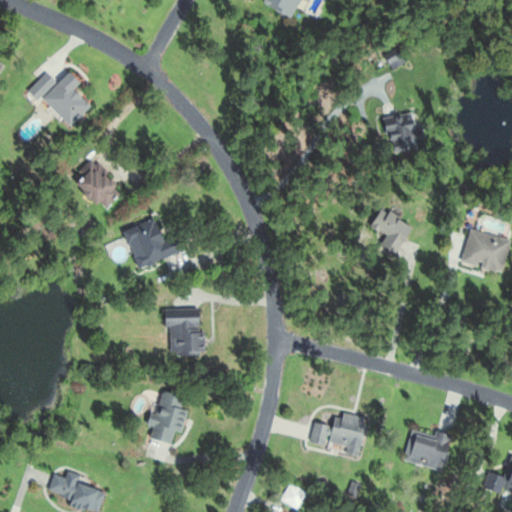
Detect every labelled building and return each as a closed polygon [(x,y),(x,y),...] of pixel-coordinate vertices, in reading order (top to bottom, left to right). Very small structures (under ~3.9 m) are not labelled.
[(264,0),(264,2),(293,18),(302,0),(264,0)] [(71,126),(92,105),(75,89),(82,83),(70,71),(43,99),(71,126)] [(385,112),(386,119),(375,120),(378,144),(393,142),(395,154),(423,151),(417,107),(385,112)] [(122,192),(98,165),(78,183),(103,210),(122,192)] [(412,233),(403,216),(382,227),(391,244),(412,233)] [(165,238),(159,217),(125,228),(137,267),(187,251),(181,233),(165,238)] [(506,272),(511,238),(511,237),(470,231),(465,265),(506,272)] [(203,307),(169,308),(169,354),(204,354),(203,307)] [(183,432),(190,410),(182,407),(185,396),(162,389),(151,425),(156,426),(152,439),(172,446),(177,431),(183,432)] [(310,443),(359,455),(367,419),(336,412),(333,426),(315,422),(310,443)] [(404,460),(443,471),(452,437),(413,426),(404,460)] [(511,460),(499,486),(511,492),(511,460)] [(99,511),(108,487),(68,473),(66,477),(56,474),(49,494),(99,511)]
